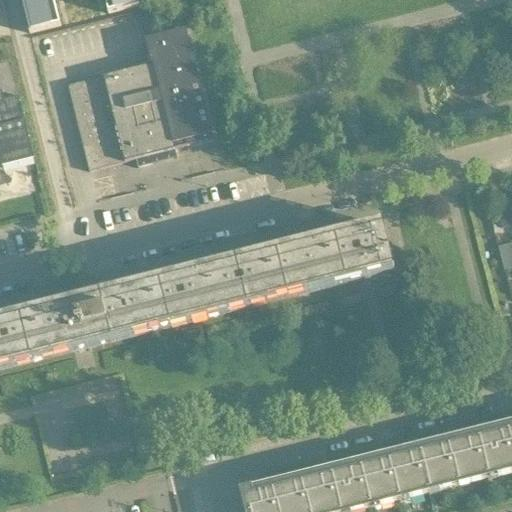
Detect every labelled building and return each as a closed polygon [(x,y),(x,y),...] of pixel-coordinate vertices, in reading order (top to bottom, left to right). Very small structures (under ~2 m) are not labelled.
[(21,0),(29,33),(29,35),(61,27),(60,25),(59,25),(53,0),(105,0),(109,13),(108,13),(108,15),(113,14),(130,10),(139,7),(139,6),(137,0),(21,0)] [(214,142),(186,32),(146,42),(152,66),(68,88),(89,174),(135,162),(138,170),(152,166),(150,159),(176,153),(175,152),(214,142)] [(0,159),(2,167),(34,159),(18,97),(4,101),(1,92),(0,91),(0,159)] [(511,200),(511,193),(503,195),(505,203),(511,200)] [(511,226),(511,218),(499,222),(501,229),(511,227),(511,226)] [(0,370),(294,297),(301,295),(395,271),(385,230),(384,231),(382,226),(371,228),(372,234),(284,256),(282,251),(138,287),(138,285),(59,304),(60,306),(0,321),(0,370)] [(511,246),(501,249),(506,270),(511,268),(511,246)] [(417,298),(414,287),(406,289),(409,300),(417,298)] [(511,429),(272,490),(271,485),(270,484),(240,492),(245,511),(360,511),(511,474),(511,429)]
